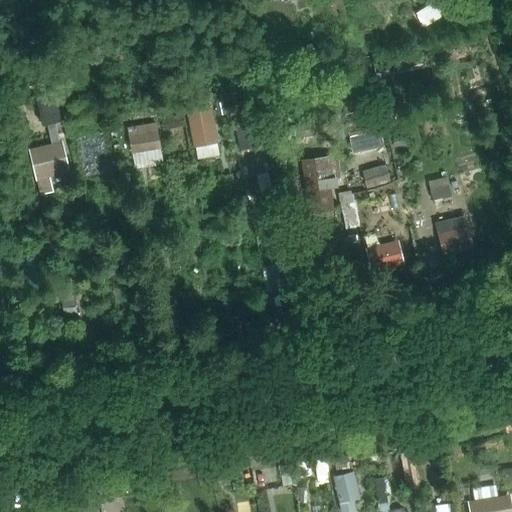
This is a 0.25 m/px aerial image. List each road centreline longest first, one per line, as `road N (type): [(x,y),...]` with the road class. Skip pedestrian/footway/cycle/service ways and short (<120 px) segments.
road 1 (unclassified): [(0,451),(511,338)]
road 2 (track): [(305,388),(287,304),(0,370)]
